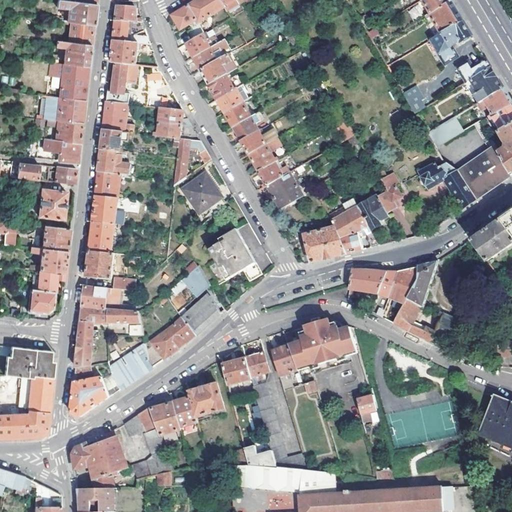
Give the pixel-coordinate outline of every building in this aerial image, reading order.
[(71,22),(93,25),(94,20),(95,5),(73,2),(58,0),(57,0),(57,8),(69,10),(68,22),(71,22)] [(226,8),(221,0),(199,0),(190,6),(200,24),(226,8)] [(221,0),(226,8),(228,12),(241,4),(238,0),(221,0)] [(450,0),(423,0),(431,13),(451,1),(450,0)] [(456,9),(451,1),(431,13),(427,16),(429,19),(433,17),(442,33),(463,20),(456,9)] [(424,14),(419,4),(408,10),(413,20),(424,14)] [(131,22),(144,23),(143,19),(137,18),(137,8),(118,6),(117,20),(131,22)] [(190,33),(193,40),(205,34),(200,24),(190,6),(174,15),(181,30),(191,25),(194,31),(190,33)] [(129,35),(131,22),(117,20),(116,26),(115,40),(139,43),(142,43),(151,44),(149,37),(129,35)] [(442,33),(435,37),(442,50),(438,52),(445,63),(457,56),(451,46),(460,41),(460,42),(472,35),(463,20),(442,33)] [(71,22),(68,43),(91,45),(91,41),(93,25),(71,22)] [(187,44),(194,57),(211,48),(206,40),(209,39),(207,33),(205,34),(193,40),(187,44)] [(211,48),(194,57),(202,70),(212,65),(225,57),(223,53),(231,48),(226,39),(211,48)] [(112,63),(117,64),(137,66),(139,43),(115,40),(114,46),(112,63)] [(65,63),(88,66),(90,56),(91,45),(68,43),(53,41),(53,46),(56,46),(56,47),(66,49),(64,63),(65,63)] [(209,84),(228,74),(224,67),(233,62),(229,55),(225,57),(212,65),(202,70),(209,84)] [(491,67),(486,60),(473,68),(469,62),(458,68),(466,82),(491,67)] [(88,66),(65,63),(61,98),(84,100),(87,78),(88,66)] [(137,84),(139,66),(137,66),(117,64),(113,90),(109,89),(108,93),(107,101),(130,103),(131,94),(126,94),(127,85),(129,86),(130,83),(137,84)] [(479,102),(503,87),(498,79),(491,67),(466,82),(465,83),(473,95),(475,94),(479,102)] [(229,73),(228,74),(209,84),(218,100),(235,90),(228,78),(231,77),(229,73)] [(417,86),(404,93),(415,113),(422,109),(418,102),(424,99),(417,86)] [(488,106),(493,114),(511,103),(511,101),(509,96),(503,87),(479,102),(477,104),(480,110),(488,106)] [(237,89),(235,90),(218,100),(226,112),(243,102),(244,102),(237,89)] [(61,98),(50,97),(47,119),(58,121),(82,123),(84,105),(84,100),(61,98)] [(130,103),(107,101),(106,108),(106,116),(129,118),(130,104),(130,103)] [(251,117),(243,102),(226,112),(234,127),(251,117)] [(501,131),(511,123),(511,103),(493,114),(489,117),(491,120),(493,119),(501,131)] [(445,122),(454,137),(481,121),(473,106),(445,122)] [(162,108),(160,122),(194,127),(188,117),(184,110),(162,107),(162,108)] [(242,141),(260,131),(255,122),(264,117),(261,111),(251,117),(234,127),(242,141)] [(104,130),(124,132),(131,133),(135,133),(136,125),(128,124),(129,118),(106,116),(105,123),(104,130)] [(81,127),(82,123),(58,121),(56,141),(79,143),(81,127)] [(182,134),(199,136),(195,130),(194,127),(160,122),(159,131),(156,132),(156,135),(182,138),(182,134)] [(344,139),(352,134),(344,122),(336,127),(344,139)] [(454,137),(445,122),(427,133),(436,148),(454,137)] [(511,123),(501,131),(499,132),(508,146),(499,152),(511,173),(511,123)] [(249,154),(267,144),(278,138),(274,130),(263,136),(261,135),(271,129),(269,125),(260,131),(242,141),(249,154)] [(104,134),(102,149),(122,151),(123,141),(124,132),(104,130),(104,134)] [(182,138),(180,156),(177,179),(176,184),(187,177),(191,139),(182,138)] [(56,141),(46,140),(44,151),(58,152),(57,161),(77,163),(77,159),(79,143),(56,141)] [(202,141),(192,140),(196,158),(202,167),(213,160),(208,151),(202,141)] [(276,162),(277,162),(267,144),(249,154),(260,172),(276,162)] [(511,173),(499,152),(496,145),(458,171),(477,200),(506,180),(511,175),(511,173)] [(101,155),(99,172),(121,174),(128,175),(130,163),(122,162),(123,151),(122,151),(102,149),(101,155)] [(428,168),(419,173),(429,190),(445,180),(464,209),(477,200),(458,171),(445,158),(442,160),(427,166),(428,168)] [(268,186),(291,173),(288,167),(281,170),(276,162),(260,172),(268,186)] [(17,178),(37,181),(39,165),(19,163),(17,178)] [(55,182),(74,184),(76,174),(76,170),(57,167),(55,182)] [(119,198),(121,174),(99,172),(98,178),(96,197),(119,198)] [(291,173),(268,186),(282,209),(304,197),(291,173)] [(379,196),(388,213),(398,207),(395,201),(402,196),(397,187),(400,185),(393,173),(382,179),(389,190),(379,196)] [(212,215),(226,203),(206,174),(183,189),(200,213),(208,208),(212,215)] [(42,190),(37,226),(42,226),(69,228),(70,221),(63,221),(66,193),(42,190)] [(379,196),(359,207),(369,226),(372,230),(383,224),(381,220),(390,216),(388,213),(379,196)] [(93,221),(116,223),(123,224),(125,210),(118,211),(119,198),(96,197),(96,202),(93,221)] [(359,207),(356,202),(330,216),(332,219),(333,221),(359,207)] [(342,240),(356,232),(366,227),(369,226),(359,207),(333,221),(336,227),(342,240)] [(238,229),(249,223),(242,210),(231,217),(237,228),(225,236),(227,239),(211,249),(227,277),(243,268),(251,280),(263,273),(238,229)] [(511,211),(502,218),(511,232),(511,211)] [(487,261),(495,256),(511,244),(511,232),(502,218),(489,227),(471,239),(471,240),(487,261)] [(92,236),(90,251),(112,253),(116,223),(93,221),(92,236)] [(0,233),(4,234),(5,234),(4,242),(14,243),(16,224),(5,223),(0,222),(0,233)] [(42,249),(67,251),(69,233),(69,228),(42,226),(41,230),(44,230),(42,249)] [(369,226),(366,227),(369,233),(365,235),(372,248),(380,246),(372,230),(369,226)] [(305,235),(312,263),(344,255),(348,254),(342,240),(336,227),(305,235)] [(342,240),(348,254),(365,250),(356,232),(342,240)] [(40,267),(39,271),(64,273),(66,256),(67,251),(42,249),(32,248),(31,254),(41,256),(40,267)] [(90,251),(87,278),(112,280),(115,258),(127,258),(127,255),(112,253),(90,251)] [(487,261),(511,294),(511,279),(495,256),(487,261)] [(423,307),(439,261),(419,266),(419,267),(419,281),(415,288),(407,302),(423,307)] [(186,309),(213,284),(201,266),(167,295),(183,318),(187,324),(189,324),(197,336),(204,330),(222,313),(208,295),(190,314),(186,309)] [(399,272),(395,284),(415,288),(419,281),(419,267),(410,269),(399,271),(398,272),(399,272)] [(379,294),(388,272),(379,271),(371,270),(365,270),(360,270),(353,269),(349,299),(353,301),(354,290),(379,294)] [(39,271),(37,291),(54,293),(56,280),(63,281),(64,273),(39,271)] [(396,272),(388,272),(379,294),(390,298),(395,284),(399,272),(398,272),(396,272)] [(134,291),(136,289),(137,280),(116,278),(115,289),(115,290),(134,291)] [(390,298),(406,303),(407,302),(415,288),(395,284),(390,298)] [(83,306),(107,309),(109,288),(86,285),(84,296),(83,306)] [(52,309),(54,293),(37,291),(29,290),(27,312),(45,314),(52,309)] [(406,303),(395,323),(412,332),(433,342),(437,334),(435,333),(436,331),(426,326),(424,330),(413,325),(423,307),(407,302),(406,303)] [(83,311),(82,321),(94,321),(109,322),(110,309),(107,309),(83,306),(83,311)] [(109,322),(143,322),(140,311),(110,309),(109,322)] [(444,311),(440,322),(436,331),(435,333),(437,334),(449,340),(458,318),(444,311)] [(182,347),(197,336),(189,324),(187,324),(183,318),(170,324),(174,329),(165,335),(163,333),(153,341),(166,359),(174,354),(182,347)] [(312,323),(313,325),(314,329),(328,325),(327,319),(318,321),(312,323)] [(79,343),(76,369),(92,366),(94,321),(82,321),(81,326),(79,343)] [(129,325),(130,336),(143,335),(142,324),(129,325)] [(350,356),(359,354),(351,326),(342,329),(341,326),(335,327),(329,329),(328,325),(314,329),(313,325),(284,333),(288,343),(293,355),(298,371),(300,377),(352,362),(350,356)] [(498,355),(511,355),(511,342),(497,343),(497,345),(498,345),(498,355)] [(278,349),(272,352),(279,376),(291,373),(298,371),(293,355),(288,343),(278,346),(278,349)] [(147,350),(147,344),(112,368),(113,373),(122,389),(150,370),(153,368),(149,360),(147,350)] [(50,361),(51,352),(32,350),(11,347),(9,357),(6,357),(4,375),(32,378),(33,375),(48,377),(50,361)] [(149,360),(153,368),(161,362),(164,361),(153,347),(147,350),(149,360)] [(265,353),(246,358),(252,379),(254,385),(258,384),(256,378),(255,376),(260,374),(270,372),(265,353)] [(246,358),(223,364),(228,385),(252,379),(246,358)] [(80,416),(122,389),(113,373),(103,377),(102,376),(74,383),(71,413),(76,415),(80,416)] [(53,378),(48,377),(33,375),(32,378),(4,375),(0,374),(0,438),(20,438),(39,437),(43,433),(47,430),(52,386),(53,378)] [(258,384),(254,385),(268,434),(274,452),(278,468),(307,470),(302,454),(288,457),(267,382),(258,384)] [(307,395),(318,392),(315,382),(304,385),(307,395)] [(189,392),(191,398),(196,418),(225,409),(217,383),(189,392)] [(358,399),(363,423),(372,421),(369,412),(378,411),(374,396),(358,399)] [(511,448),(511,404),(494,397),(478,435),(511,448)] [(191,398),(173,404),(180,428),(198,423),(196,418),(191,398)] [(151,410),(158,429),(161,437),(181,431),(180,428),(173,404),(151,410)] [(259,405),(252,406),(254,418),(261,417),(259,405)] [(150,407),(139,414),(145,432),(146,433),(158,429),(151,410),(150,407)] [(139,414),(125,424),(130,438),(145,432),(139,414)] [(128,468),(117,429),(107,434),(100,438),(94,441),(93,441),(95,446),(89,448),(88,444),(83,446),(77,448),(75,451),(74,454),(75,463),(76,469),(90,468),(95,488),(114,486),(111,477),(116,475),(115,473),(128,468)] [(174,473),(161,437),(158,429),(146,433),(144,434),(152,456),(147,461),(132,465),(138,480),(158,476),(171,473),(174,473)] [(274,452),(268,434),(253,439),(255,447),(258,456),(274,452)] [(274,467),(278,468),(274,452),(258,456),(255,447),(245,449),(249,465),(252,465),(274,467)] [(249,465),(245,449),(236,451),(240,465),(242,465),(249,465)] [(308,470),(307,470),(278,468),(274,467),(252,465),(249,465),(242,465),(240,465),(231,465),(233,511),(421,511),(465,509),(464,488),(453,488),(453,487),(351,493),(351,491),(337,491),(336,474),(308,470)] [(378,480),(395,479),(393,469),(375,473),(377,480),(378,480)] [(21,491),(24,478),(0,470),(0,498),(2,499),(4,489),(21,491)] [(172,486),(171,473),(158,476),(159,487),(172,486)] [(60,511),(61,510),(60,497),(36,484),(33,510),(33,511),(60,511)] [(115,505),(114,488),(78,489),(79,494),(79,499),(80,507),(79,511),(108,511),(115,511),(115,505)]
